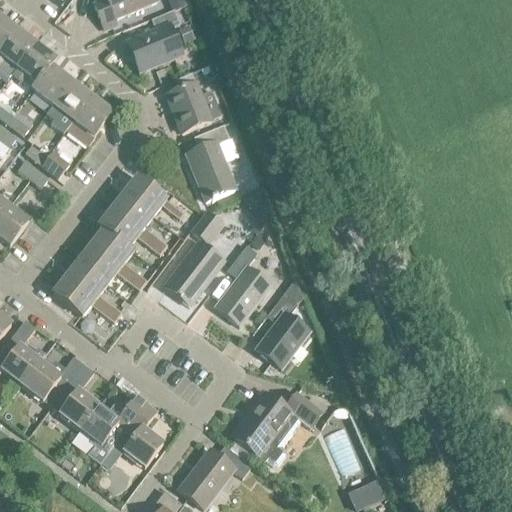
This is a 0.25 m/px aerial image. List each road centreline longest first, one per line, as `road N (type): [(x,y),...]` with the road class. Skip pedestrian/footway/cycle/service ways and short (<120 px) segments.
road 1 (tertiary): [(457,511),(246,0)]
road 2 (residential): [(14,297),(146,124),(142,106),(29,14),(31,0)]
road 3 (residential): [(110,369),(146,322),(160,319),(227,375),(194,425)]
road 4 (residential): [(14,297),(110,369)]
